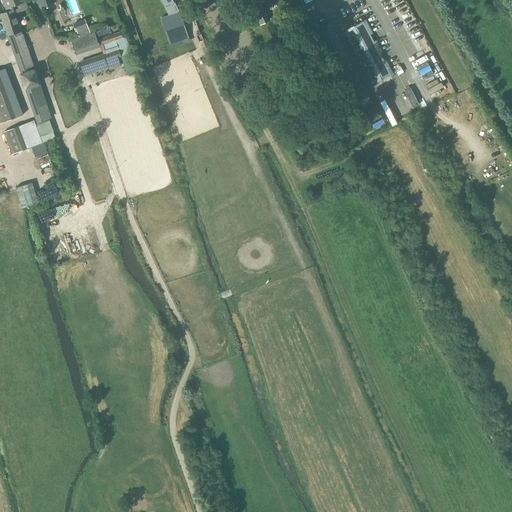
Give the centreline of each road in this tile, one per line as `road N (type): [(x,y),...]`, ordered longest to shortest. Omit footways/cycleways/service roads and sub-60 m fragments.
road 1 (track): [(198,511),(169,413),(191,351),(117,184),(96,218),(59,226),(55,235)]
road 2 (track): [(286,167),(436,511)]
road 3 (track): [(302,265),(404,511)]
road 4 (track): [(245,146),(302,265),(218,297)]
road 5 (track): [(286,167),(268,136),(245,146),(179,0)]
road 6 (unknown): [(371,0),(413,77),(463,140)]
